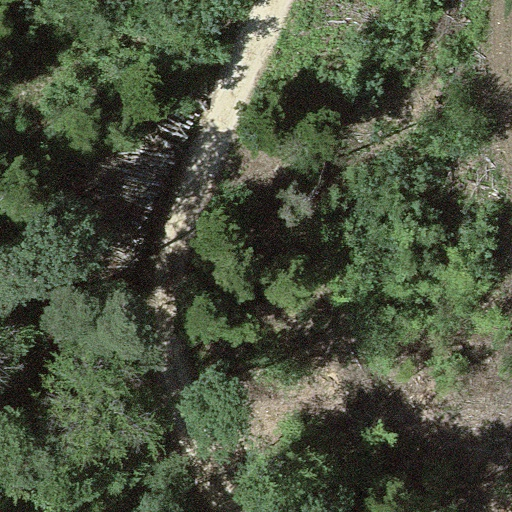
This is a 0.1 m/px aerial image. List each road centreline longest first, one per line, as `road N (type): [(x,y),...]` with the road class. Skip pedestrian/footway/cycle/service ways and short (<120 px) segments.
road 1 (track): [(279,0),(180,244),(169,303),(169,350),(186,423),(227,511)]
road 2 (track): [(499,0),(511,125)]
